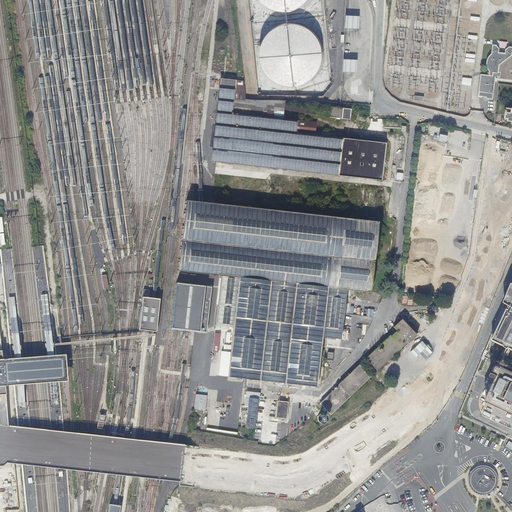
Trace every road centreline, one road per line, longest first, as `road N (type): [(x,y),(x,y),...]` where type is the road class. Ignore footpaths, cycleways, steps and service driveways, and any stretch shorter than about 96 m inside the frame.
road 1 (unclassified): [(0,444),(303,479),(415,405),(449,352),(511,195)]
road 2 (unclassified): [(380,0),(379,97),(511,134)]
road 3 (residential): [(511,266),(450,418)]
